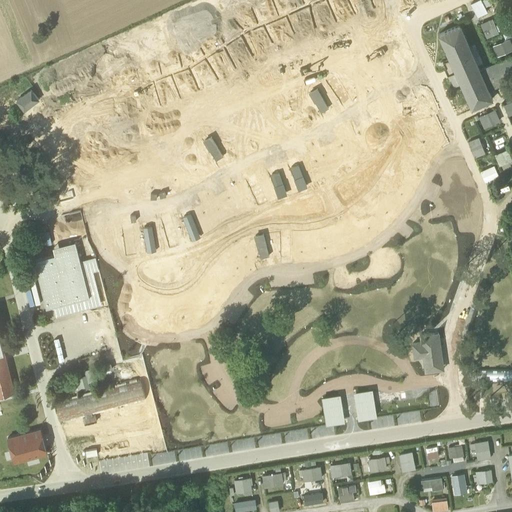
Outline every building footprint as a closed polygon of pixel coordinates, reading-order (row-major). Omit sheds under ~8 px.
[(484,0),(476,0),(472,2),(479,16),(490,10),(484,0)] [(494,18),(481,21),(485,36),(504,31),(502,22),(495,23),(494,18)] [(460,83),(471,108),(492,98),(488,90),(511,79),(511,55),(511,56),(479,70),(459,25),(439,34),(450,59),(443,61),(446,68),(451,79),(454,86),(460,83)] [(511,40),(511,38),(493,44),(496,55),(511,50),(511,40)] [(11,102),(20,112),(38,98),(28,88),(11,102)] [(484,127),(502,121),(497,108),(480,114),(484,127)] [(0,112),(0,126),(2,129),(11,121),(3,111),(0,112)] [(428,135),(432,143),(448,135),(444,127),(428,135)] [(468,141),(474,157),(487,152),(480,136),(468,141)] [(249,142),(198,161),(212,199),(263,181),(249,142)] [(511,157),(508,148),(495,153),(501,168),(511,163),(511,157)] [(386,167),(392,165),(394,171),(406,167),(399,149),(382,155),(386,167)] [(456,198),(474,192),(465,160),(447,166),(456,198)] [(360,176),(377,171),(374,161),(357,166),(360,176)] [(429,181),(433,169),(421,164),(417,177),(429,181)] [(481,168),(483,180),(499,176),(496,165),(481,168)] [(341,183),(355,178),(352,170),(338,175),(341,183)] [(379,170),(371,173),(374,180),(382,177),(379,170)] [(141,211),(183,201),(176,174),(135,184),(141,211)] [(272,183),(259,189),(264,199),(277,193),(272,183)] [(387,206),(385,202),(399,197),(394,184),(365,196),(372,212),(387,206)] [(309,197),(310,201),(322,198),(318,185),(299,190),(302,199),(309,197)] [(125,188),(108,192),(111,202),(103,204),(106,220),(131,215),(125,188)] [(239,198),(246,213),(260,207),(253,191),(239,198)] [(423,203),(434,201),(433,193),(422,195),(423,203)] [(356,201),(338,204),(341,216),(358,212),(356,201)] [(225,219),(238,213),(234,205),(221,211),(225,219)] [(250,218),(253,229),(266,226),(263,215),(250,218)] [(309,228),(324,226),(322,218),(308,220),(309,228)] [(415,219),(416,230),(438,229),(438,218),(415,219)] [(122,240),(137,236),(134,223),(119,227),(122,240)] [(334,235),(345,233),(343,227),(333,229),(334,235)] [(442,250),(464,242),(461,232),(455,234),(453,228),(437,233),(442,250)] [(95,248),(111,247),(110,232),(94,233),(95,248)] [(219,234),(221,243),(229,241),(227,233),(219,234)] [(53,247),(55,255),(77,249),(75,241),(53,247)] [(306,242),(307,253),(319,252),(318,241),(306,242)] [(336,261),(349,260),(348,248),(335,249),(336,261)] [(95,261),(81,264),(80,261),(77,249),(55,255),(34,260),(46,308),(54,306),(56,316),(65,314),(64,311),(98,303),(95,291),(97,290),(94,279),(93,271),(98,270),(95,257),(94,257),(95,261)] [(120,256),(109,259),(114,275),(125,271),(120,256)] [(177,278),(187,277),(185,264),(176,265),(177,278)] [(198,275),(208,274),(207,264),(197,266),(198,275)] [(289,285),(298,285),(298,266),(288,266),(289,285)] [(166,269),(156,272),(161,287),(171,284),(166,269)] [(320,282),(319,272),(307,273),(307,283),(320,282)] [(394,294),(415,292),(413,279),(393,281),(394,294)] [(363,285),(366,303),(380,301),(378,283),(363,285)] [(108,302),(119,300),(115,284),(105,286),(108,302)] [(194,299),(206,297),(204,286),(184,289),(186,297),(194,296),(194,299)] [(101,305),(97,290),(95,291),(98,303),(64,311),(65,314),(101,305)] [(313,294),(314,304),(327,304),(326,293),(313,294)] [(353,293),(340,295),(342,306),(354,304),(353,293)] [(154,302),(156,312),(176,308),(174,298),(154,302)] [(135,318),(148,314),(144,302),(132,307),(135,318)] [(397,309),(398,317),(422,314),(421,306),(397,309)] [(382,319),(379,309),(371,311),(373,321),(382,319)] [(240,322),(251,319),(249,311),(238,313),(240,322)] [(179,320),(181,327),(195,324),(193,317),(179,320)] [(162,321),(147,326),(151,340),(166,335),(162,321)] [(362,330),(352,331),(353,342),(363,341),(362,330)] [(300,347),(315,344),(313,332),(298,334),(300,347)] [(189,333),(172,337),(175,350),(192,347),(189,333)] [(423,355),(425,371),(439,369),(434,333),(420,335),(421,342),(412,343),(414,357),(423,355)] [(163,348),(159,349),(158,344),(146,347),(148,359),(164,356),(163,348)] [(1,362),(0,359),(0,393),(13,390),(8,373),(6,373),(3,362),(1,362)] [(191,374),(203,371),(201,360),(188,363),(191,374)] [(134,362),(115,367),(119,380),(138,374),(134,362)] [(232,364),(221,366),(223,376),(234,374),(232,364)] [(154,379),(177,374),(175,366),(152,371),(154,379)] [(389,379),(404,378),(403,366),(388,367),(389,379)] [(478,383),(485,383),(485,380),(511,380),(511,369),(467,369),(466,379),(478,380),(478,383)] [(78,377),(81,389),(89,387),(86,375),(78,377)] [(82,416),(85,424),(96,421),(94,413),(145,399),(140,378),(54,400),(60,422),(82,416)] [(192,385),(195,395),(207,390),(204,381),(192,385)] [(372,389),(354,392),(358,418),(376,415),(372,389)] [(173,403),(169,390),(154,395),(157,408),(173,403)] [(259,396),(261,406),(273,404),(271,394),(259,396)] [(287,397),(293,421),(303,418),(297,394),(287,397)] [(340,394),(321,398),(325,423),(344,420),(340,394)] [(280,412),(264,415),(267,427),(283,424),(280,412)] [(203,434),(211,433),(210,414),(201,414),(203,434)] [(184,416),(173,418),(176,439),(188,437),(184,416)] [(118,453),(156,442),(150,421),(111,431),(118,453)] [(230,429),(231,436),(245,433),(244,426),(230,429)] [(8,437),(14,460),(46,452),(40,428),(8,437)] [(490,439),(473,441),(475,458),(492,456),(490,439)] [(426,447),(429,458),(440,455),(438,444),(426,447)] [(449,445),(451,461),(465,459),(463,444),(449,445)] [(399,452),(401,470),(417,468),(415,450),(399,452)] [(388,456),(369,457),(370,469),(388,468),(388,456)] [(331,463),(333,475),(353,472),(351,460),(331,463)] [(321,464),(299,468),(300,475),(304,474),(305,480),(323,477),(321,464)] [(475,483),(494,479),(492,468),(473,471),(475,483)] [(283,472),(263,473),(264,486),(284,485),(283,472)] [(454,492),(468,491),(467,472),(453,473),(454,492)] [(443,476),(422,477),(423,490),(444,488),(443,476)] [(236,491),(253,490),(252,477),(235,477),(236,491)] [(383,478),(368,480),(369,493),(384,492),(383,478)] [(354,489),(357,489),(356,483),(336,486),(338,500),(355,498),(354,489)] [(236,510),(258,508),(257,498),(235,499),(236,510)] [(449,498),(433,499),(433,510),(450,509),(449,498)] [(271,511),(281,510),(279,499),(269,500),(271,511)]
